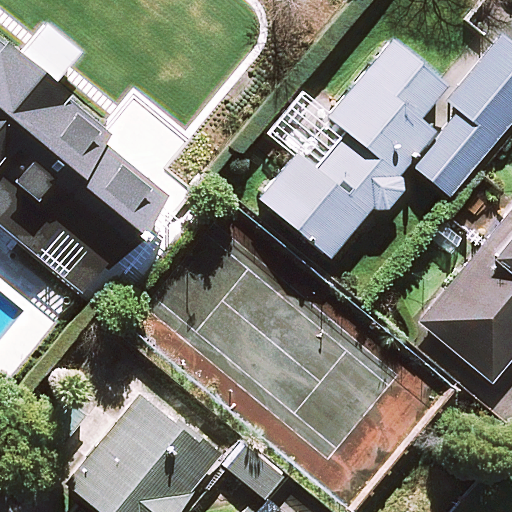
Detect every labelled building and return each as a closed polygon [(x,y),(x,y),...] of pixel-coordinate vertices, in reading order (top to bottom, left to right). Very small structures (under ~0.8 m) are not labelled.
[(0,226),(81,293),(99,271),(128,295),(170,244),(152,183),(68,114),(75,106),(50,85),(78,52),(46,25),(19,58),(0,42),(0,226)] [(511,116),(511,45),(500,35),(475,65),(470,61),(441,95),(458,109),(411,166),(447,195),(511,116)] [(390,40),(327,117),(292,158),(258,198),(327,255),(371,202),(381,211),(406,180),(396,172),(430,130),(416,118),(443,84),(390,40)] [(511,208),(418,323),(489,381),(511,353),(511,208)] [(170,511),(215,457),(136,393),(64,483),(99,511),(170,511)] [(280,477),(243,445),(225,467),(262,499),(280,477)]
